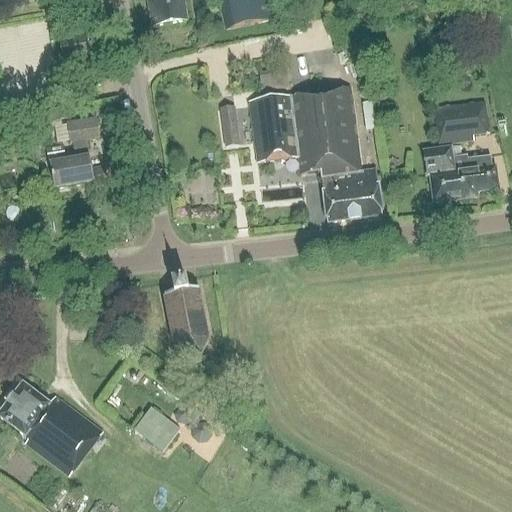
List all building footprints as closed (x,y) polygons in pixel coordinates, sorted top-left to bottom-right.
[(182,0),(146,0),(151,27),(186,22),(182,0)] [(217,0),(225,32),(277,21),(272,0),(217,0)] [(80,61),(82,74),(103,70),(97,33),(58,39),(62,64),(80,61)] [(268,96),(295,94),(294,73),(267,74),(268,96)] [(327,226),(382,219),(375,172),(361,174),(350,90),(249,104),(258,166),(298,161),(300,177),(320,176),(327,226)] [(473,138),(489,136),(483,105),(433,111),(438,148),(474,143),(473,138)] [(238,147),(234,109),(219,111),(224,149),(238,147)] [(92,172),(86,144),(100,142),(96,120),(67,125),(71,147),(73,147),(76,162),(49,167),(54,192),(86,186),(87,191),(111,186),(108,169),(92,172)] [(474,194),(496,191),(491,158),(468,161),(467,158),(453,160),(452,150),(423,154),(426,179),(431,178),(435,205),(475,199),(474,194)] [(223,191),(218,168),(188,174),(193,198),(223,191)] [(200,357),(208,343),(198,293),(188,295),(185,282),(172,285),(174,299),(164,299),(173,349),(186,360),(200,357)] [(71,481),(104,438),(56,401),(51,408),(23,387),(13,399),(12,398),(6,406),(8,406),(0,416),(0,419),(26,439),(23,444),(71,481)] [(170,425),(152,448),(162,455),(179,432),(170,425)] [(231,485),(243,478),(233,461),(222,467),(231,485)]
